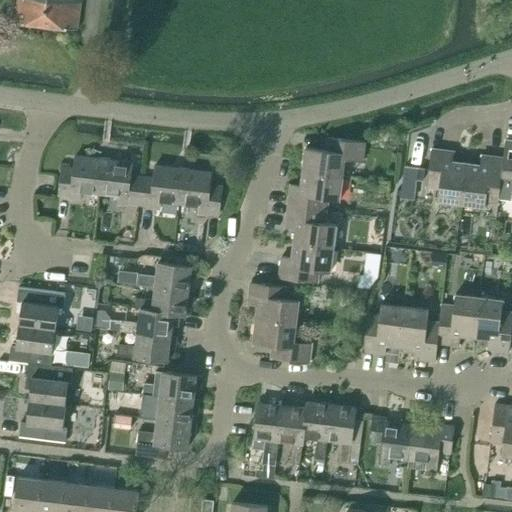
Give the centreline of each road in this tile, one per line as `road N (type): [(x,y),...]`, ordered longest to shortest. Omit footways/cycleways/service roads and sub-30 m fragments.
road 1 (residential): [(226,372),(511,383)]
road 2 (residential): [(226,372),(226,275),(252,225),(272,160),(274,121)]
road 3 (unclassified): [(511,57),(327,113),(274,121)]
road 4 (unclassified): [(274,121),(54,105)]
road 5 (residential): [(68,266),(21,260),(29,160),(54,105)]
